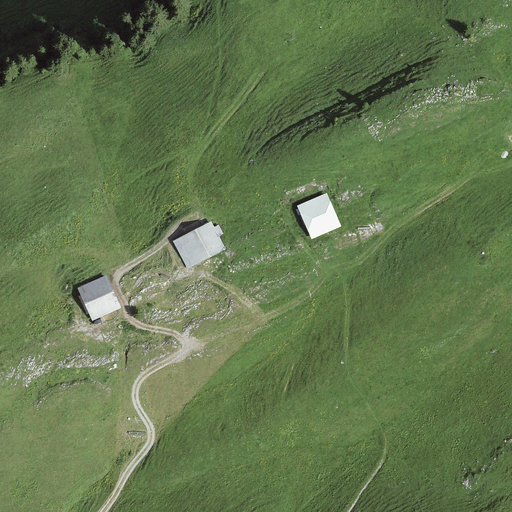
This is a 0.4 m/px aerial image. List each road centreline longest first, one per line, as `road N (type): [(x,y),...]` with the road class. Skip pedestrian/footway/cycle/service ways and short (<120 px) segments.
road 1 (track): [(180,352),(182,337),(129,318),(114,283),(201,213)]
road 2 (track): [(511,151),(489,158),(360,262),(332,268)]
road 3 (track): [(102,511),(149,444),(141,380),(180,352)]
road 4 (track): [(180,352),(282,309),(332,268)]
